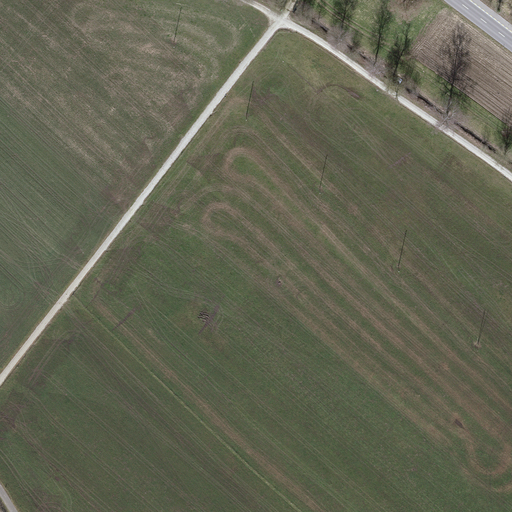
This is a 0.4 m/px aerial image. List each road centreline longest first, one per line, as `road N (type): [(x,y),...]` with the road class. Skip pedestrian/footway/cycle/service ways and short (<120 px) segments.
road 1 (track): [(0,380),(293,0)]
road 2 (track): [(280,19),(511,180)]
